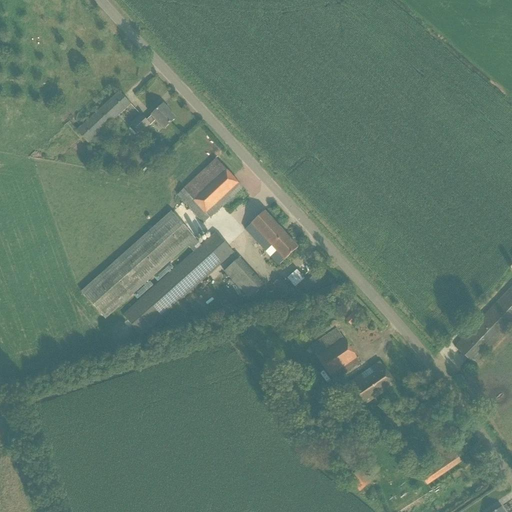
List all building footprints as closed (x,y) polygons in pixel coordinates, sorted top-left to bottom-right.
[(119,92),(112,99),(77,131),(88,143),(130,104),(119,92)] [(129,117),(128,118),(132,122),(141,115),(132,105),(124,112),(129,117)] [(132,124),(133,125),(128,129),(134,136),(139,132),(141,133),(156,119),(164,129),(175,119),(167,111),(168,110),(163,105),(151,115),(151,116),(146,121),(141,116),(132,124)] [(163,154),(158,148),(150,156),(155,161),(163,154)] [(177,196),(183,202),(203,224),(242,188),(216,159),(209,166),(177,196)] [(140,170),(143,173),(151,165),(148,161),(140,170)] [(105,319),(116,309),(187,245),(194,252),(201,246),(171,212),(81,292),(105,319)] [(245,230),(265,252),(285,234),(264,212),(245,230)] [(216,233),(201,246),(194,252),(124,315),(142,335),(233,252),(216,233)] [(285,234),(265,252),(278,266),(297,248),(285,234)] [(239,258),(231,265),(224,272),(248,299),(263,285),(239,258)] [(296,270),(287,279),(295,287),(299,283),(304,279),(296,270)] [(304,279),(299,283),(306,291),(321,278),(314,271),(304,279)] [(291,292),(280,278),(272,285),(283,299),(291,292)] [(511,287),(461,340),(454,347),(476,367),(477,365),(476,364),(511,326),(511,287)] [(336,329),(328,335),(311,346),(334,381),(360,364),(356,358),(336,329)] [(380,362),(371,367),(347,384),(362,406),(395,384),(380,362)] [(318,400),(304,380),(286,392),(301,412),(318,400)] [(419,474),(426,485),(460,462),(452,451),(419,474)] [(349,480),(359,492),(371,482),(361,470),(349,480)]
